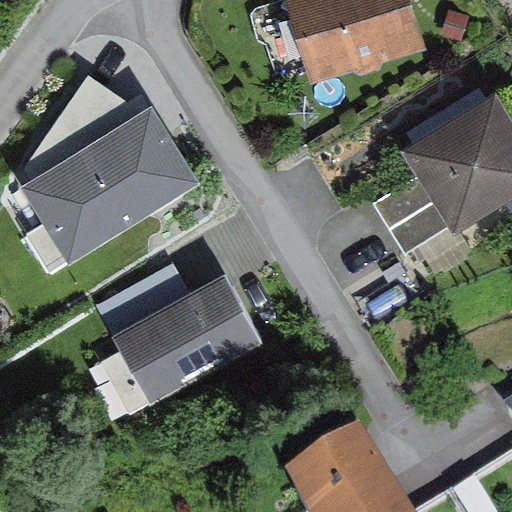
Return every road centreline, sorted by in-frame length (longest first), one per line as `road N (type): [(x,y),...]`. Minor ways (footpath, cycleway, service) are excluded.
road 1 (residential): [(488,418),(415,460),(138,0)]
road 2 (residential): [(94,0),(0,108)]
